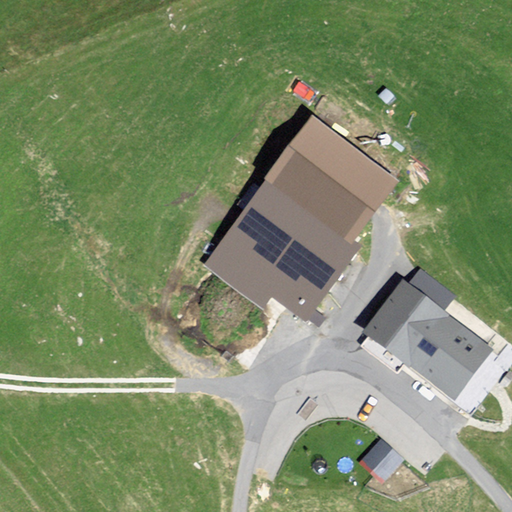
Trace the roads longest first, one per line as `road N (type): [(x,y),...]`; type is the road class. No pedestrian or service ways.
road 1 (track): [(510,511),(397,391),(364,365),(319,355),(273,375),(238,511)]
road 2 (track): [(267,387),(0,380)]
